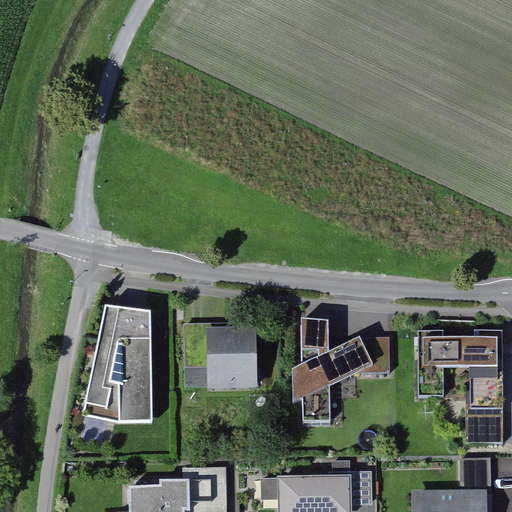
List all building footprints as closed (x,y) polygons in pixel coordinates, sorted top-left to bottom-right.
[(112,308),(105,307),(85,417),(121,423),(154,422),(152,313),(132,311),(112,308)] [(328,321),(302,319),(304,365),(291,371),(292,404),(304,397),(305,421),(334,421),(332,386),(358,373),(393,372),(391,339),(375,338),(360,337),(333,349),(328,352),(328,321)] [(203,324),(186,324),(187,387),(261,386),(260,329),(231,330),(231,323),(229,323),(203,324)] [(442,335),(417,335),(417,400),(443,400),(444,371),(469,372),(468,443),(500,443),(500,426),(501,349),(501,335),(473,335),(473,343),(442,342),(442,335)] [(462,490),(413,491),(414,511),(494,511),(495,508),(494,477),(493,457),(462,458),(462,490)] [(159,488),(130,488),(129,511),(228,511),(228,468),(184,468),(184,482),(159,482),(159,488)] [(329,479),(259,481),(260,503),(276,503),(276,511),(350,511),(350,507),(360,507),(370,506),(369,474),(329,475),(329,479)]
